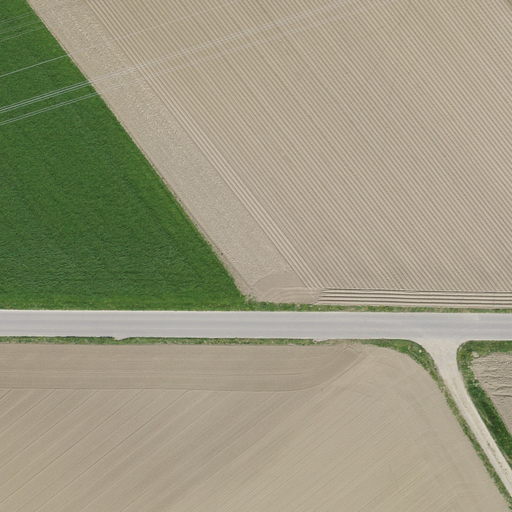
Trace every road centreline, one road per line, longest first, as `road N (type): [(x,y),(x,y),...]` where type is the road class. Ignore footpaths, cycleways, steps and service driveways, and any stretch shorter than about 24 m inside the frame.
road 1 (tertiary): [(0,320),(511,329)]
road 2 (track): [(511,455),(439,329)]
